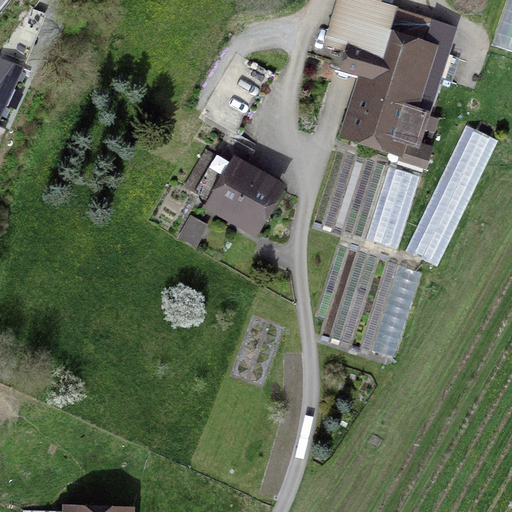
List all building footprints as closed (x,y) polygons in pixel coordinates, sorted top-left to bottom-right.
[(427,75),(438,79),(454,29),(359,0),(340,0),(327,43),(350,50),(344,68),(370,76),(351,133),(394,147),(388,167),(420,177),(430,149),(416,145),(425,115),(416,112),(427,75)] [(511,0),(510,0),(496,44),(511,48),(511,0)] [(0,122),(22,75),(0,60),(0,122)] [(466,125),(405,251),(437,266),(497,141),(466,125)] [(198,192),(255,226),(275,192),(240,172),(253,151),(230,137),(198,192)] [(365,240),(397,250),(420,177),(388,167),(365,240)] [(191,217),(179,238),(193,246),(205,225),(191,217)]
